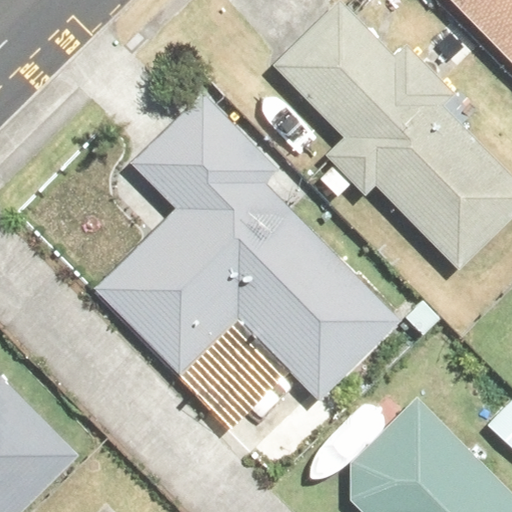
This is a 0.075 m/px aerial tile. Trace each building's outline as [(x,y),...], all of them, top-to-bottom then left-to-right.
[(333,0),(326,0),(258,66),(333,144),(313,163),(351,201),(364,188),(448,275),(511,212),(511,182),(439,107),(452,95),(398,39),(384,53),(333,0)] [(511,0),(437,0),(509,76),(511,73),(511,0)] [(119,159),(166,205),(82,290),(168,374),(222,319),(305,401),(382,323),(246,189),(265,170),(185,92),(119,159)] [(412,292),(390,312),(434,361),(456,341),(412,292)] [(0,511),(27,511),(80,461),(0,379),(0,511)] [(511,511),(511,505),(407,393),(318,477),(350,511),(511,511)] [(511,403),(504,395),(478,421),(511,454),(511,403)]
